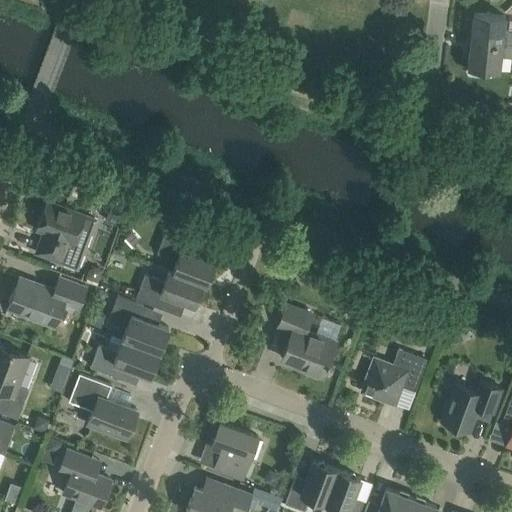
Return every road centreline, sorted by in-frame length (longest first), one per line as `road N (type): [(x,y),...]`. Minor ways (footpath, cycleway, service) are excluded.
road 1 (residential): [(511,486),(208,372)]
road 2 (residential): [(441,0),(429,71),(443,98),(511,130)]
road 3 (residential): [(138,511),(185,386),(208,372)]
road 4 (residential): [(208,372),(253,257)]
